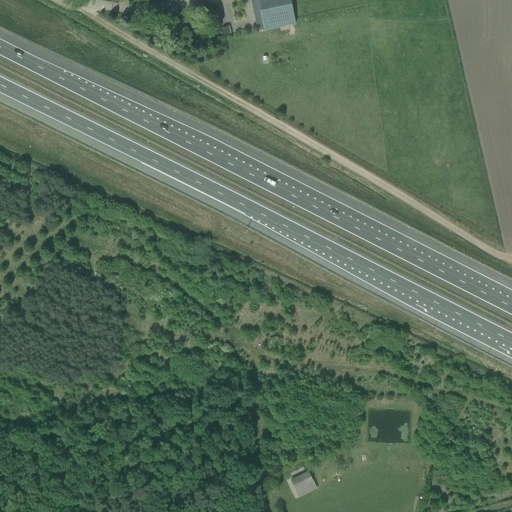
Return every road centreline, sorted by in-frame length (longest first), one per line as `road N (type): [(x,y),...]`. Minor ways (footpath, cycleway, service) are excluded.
road 1 (motorway): [(511,307),(0,47)]
road 2 (motorway): [(0,84),(511,342)]
road 3 (track): [(82,10),(511,257)]
